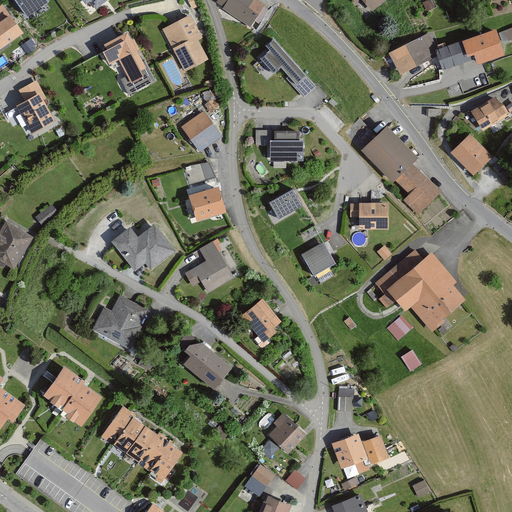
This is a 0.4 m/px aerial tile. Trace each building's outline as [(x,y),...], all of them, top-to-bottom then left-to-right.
[(50,4),(47,0),(13,0),(27,20),(50,4)] [(111,0),(82,0),(87,6),(91,3),(97,11),(111,0)] [(199,7),(195,0),(187,0),(193,11),(199,7)] [(265,5),(257,0),(219,0),(216,5),(223,9),(222,11),(250,29),(265,5)] [(385,0),(350,0),(355,5),(362,0),(371,12),(385,0)] [(10,18),(2,6),(0,7),(0,51),(24,35),(12,17),(10,18)] [(205,41),(192,17),(163,32),(185,74),(208,62),(199,45),(205,41)] [(499,31),(438,52),(445,70),(472,61),(471,59),(475,57),(479,66),(507,57),(503,45),(511,42),(511,30),(500,35),(499,31)] [(154,85),(130,34),(106,46),(109,52),(104,54),(110,67),(120,62),(128,78),(121,81),(128,97),(154,85)] [(437,57),(427,36),(390,53),(399,74),(437,57)] [(316,88),(274,40),(265,48),(270,54),(262,61),(275,76),(281,70),(288,78),(287,79),(304,99),(316,88)] [(34,46),(30,41),(21,47),(24,52),(34,46)] [(47,102),(36,82),(18,93),(24,104),(17,108),(33,137),(56,123),(44,103),(47,102)] [(508,117),(496,98),(472,113),(483,132),(508,117)] [(223,139),(204,114),(182,130),(201,155),(223,139)] [(387,133),(384,130),(362,152),(395,184),(396,183),(409,195),(403,201),(418,216),(441,193),(414,166),(421,159),(391,129),(387,133)] [(301,142),(302,131),(275,131),(275,142),(271,142),(270,162),(300,162),(300,156),(305,156),(305,142),(301,142)] [(269,148),(269,132),(256,132),(256,148),(269,148)] [(493,159),(470,136),(452,154),(475,177),(493,159)] [(228,214),(221,190),(191,198),(198,222),(228,214)] [(304,206),(295,190),(271,204),(280,220),(304,206)] [(389,231),(389,205),(350,205),(350,219),(361,219),(361,231),(389,231)] [(52,207),(36,219),(42,227),(58,215),(52,207)] [(34,238),(7,223),(0,235),(0,262),(15,271),(34,238)] [(177,251),(156,225),(139,238),(131,228),(111,243),(135,273),(145,264),(151,272),(177,251)] [(303,231),(305,238),(318,234),(315,226),(303,231)] [(235,280),(214,243),(199,251),(206,263),(185,275),(193,288),(201,284),(207,295),(235,280)] [(337,265),(325,244),(303,256),(315,277),(337,265)] [(392,255),(385,246),(377,253),(384,262),(392,255)] [(424,260),(416,250),(374,285),(384,297),(379,301),(386,310),(397,301),(406,313),(412,308),(432,332),(468,302),(455,286),(458,284),(433,252),(424,260)] [(150,311),(121,297),(114,312),(106,308),(94,332),(139,353),(151,329),(143,326),(150,311)] [(285,323),(265,300),(241,320),(264,347),(279,334),(277,331),(285,323)] [(412,330),(401,317),(386,330),(397,343),(412,330)] [(356,326),(350,318),(344,322),(350,330),(356,326)] [(205,345),(192,345),(187,351),(194,357),(186,366),(215,391),(233,369),(205,345)] [(421,368),(414,352),(401,358),(409,374),(421,368)] [(86,382),(65,367),(44,397),(59,408),(61,404),(65,407),(64,410),(70,414),(68,418),(82,428),(103,398),(84,385),(86,382)] [(0,429),(2,430),(9,420),(14,424),(26,405),(0,387),(0,384),(4,379),(0,375),(0,429)] [(352,396),(353,388),(338,388),(337,413),(352,413),(353,409),(361,409),(362,396),(352,396)] [(136,417),(122,407),(101,438),(140,464),(142,461),(147,464),(143,469),(157,478),(155,480),(161,484),(183,453),(171,445),(173,443),(159,433),(157,435),(134,419),(136,417)] [(378,420),(375,412),(367,416),(370,424),(378,420)] [(306,436),(283,415),(274,425),(277,428),(270,436),(290,454),(306,436)] [(369,461),(359,434),(332,444),(342,470),(355,466),(358,474),(369,470),(366,462),(369,461)] [(390,458),(381,436),(364,443),(373,465),(390,458)] [(277,449),(269,443),(263,451),(271,457),(277,449)] [(273,474),(260,465),(251,478),(265,487),(273,474)] [(306,478),(295,470),(285,482),(296,490),(306,478)] [(356,484),(354,479),(340,484),(342,489),(356,484)] [(430,493),(424,482),(412,487),(418,499),(430,493)] [(267,502),(263,501),(258,511),(289,511),(292,505),(269,496),(267,502)] [(360,504),(357,496),(333,505),(335,511),(367,511),(364,502),(360,504)]
